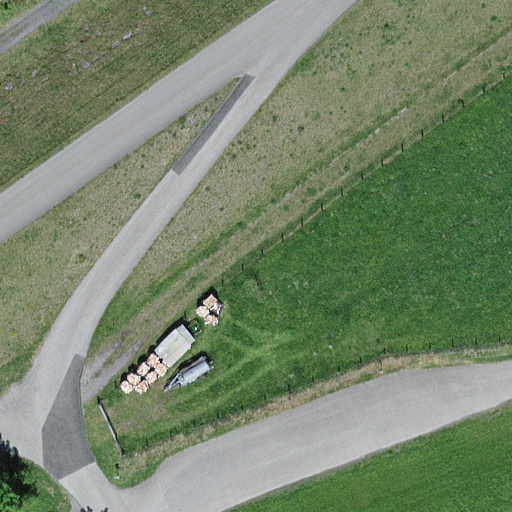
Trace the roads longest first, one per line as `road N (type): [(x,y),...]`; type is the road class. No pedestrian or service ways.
road 1 (track): [(101,511),(44,419),(59,359),(104,279),(314,0)]
road 2 (unclassified): [(313,0),(0,219)]
road 3 (unclassified): [(511,381),(223,479),(166,511)]
